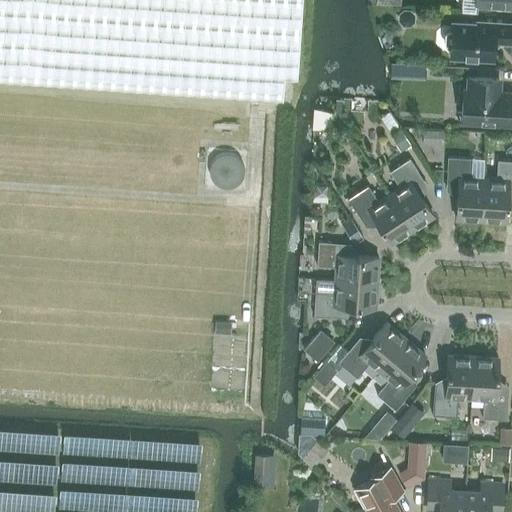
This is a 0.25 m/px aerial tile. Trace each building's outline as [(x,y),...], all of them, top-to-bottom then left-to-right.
[(0,0),(0,78),(280,96),(283,97),(284,86),(284,80),(295,81),(299,0),(0,0)] [(511,0),(476,0),(476,6),(511,8),(511,0)] [(398,14),(397,20),(402,24),(408,25),(413,21),(413,15),(409,10),(403,9),(398,14)] [(451,47),(450,56),(492,59),(493,46),(497,42),(511,42),(511,24),(477,22),(477,24),(453,22),(452,31),(449,31),(446,34),(445,45),(448,47),(451,47)] [(389,63),(388,76),(401,77),(401,64),(389,63)] [(497,125),(506,126),(509,124),(511,123),(511,93),(498,93),(499,79),(469,77),(468,91),(463,91),(461,121),(495,123),(497,125)] [(336,99),(335,110),(343,122),(350,118),(343,108),(344,99),(336,99)] [(397,137),(394,140),(401,151),(411,144),(401,129),(394,134),(397,137)] [(422,131),(422,143),(441,143),(441,131),(422,131)] [(455,219),(481,221),(484,179),(470,178),(471,159),(447,157),(446,172),(458,172),(455,219)] [(399,188),(388,195),(412,230),(433,216),(407,177),(417,171),(409,159),(389,172),(399,188)] [(484,179),(481,221),(505,222),(508,175),(511,175),(511,161),(497,160),(496,179),(484,179)] [(412,230),(388,195),(378,202),(367,186),(347,199),(355,211),(365,205),(390,244),(412,230)] [(315,187),(315,196),(325,197),(325,187),(315,187)] [(354,224),(345,230),(352,240),(356,242),(363,237),(354,224)] [(335,267),(334,281),(376,283),(378,258),(331,255),(332,243),(317,242),(316,266),(335,267)] [(376,283),(334,281),(334,293),(314,292),(313,316),(327,317),(328,305),(375,308),(376,283)] [(215,322),(215,332),(227,333),(228,322),(215,322)] [(338,361),(357,377),(368,363),(370,365),(378,371),(405,339),(386,323),(370,342),(357,358),(347,350),(338,361)] [(302,349),(317,361),(335,340),(320,328),(302,349)] [(405,339),(378,371),(388,379),(376,394),(394,410),(403,399),(394,391),(424,355),(405,339)] [(457,398),(470,398),(471,357),(447,355),(444,402),(432,401),(432,416),(456,417),(457,398)] [(471,357),(470,398),(483,399),(482,418),(506,420),(507,405),(495,405),(497,358),(471,357)] [(313,376),(324,385),(337,371),(325,361),(313,376)] [(249,380),(249,394),(259,395),(260,381),(249,380)] [(413,404),(392,429),(402,437),(423,413),(413,404)] [(366,438),(380,439),(386,432),(376,424),(365,437),(366,438)] [(501,428),(500,446),(510,446),(511,446),(511,429),(501,428)] [(297,451),(297,452),(303,458),(311,468),(326,451),(315,442),(306,434),(297,434),(297,435),(297,451)] [(492,447),(491,461),(509,462),(510,456),(510,448),(492,447)] [(253,453),(251,481),(267,482),(269,454),(253,453)] [(389,467),(354,487),(368,511),(397,511),(389,497),(402,490),(389,467)] [(437,511),(463,511),(465,491),(448,490),(449,481),(428,479),(426,507),(438,508),(437,511)] [(465,491),(463,511),(493,511),(495,511),(499,511),(502,484),(481,483),(480,492),(465,491)]
